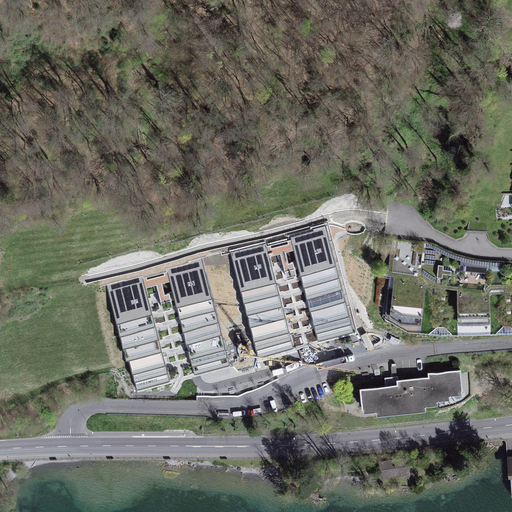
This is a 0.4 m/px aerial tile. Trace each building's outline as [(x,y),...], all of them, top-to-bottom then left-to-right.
[(299,224),(287,227),(317,339),(340,333),(341,336),(354,333),(325,225),(301,231),(299,224)] [(281,352),(293,349),(263,233),(255,235),(257,242),(229,250),(257,354),(280,348),(281,352)] [(389,328),(421,334),(426,287),(458,292),(458,336),(490,335),(490,293),(511,292),(511,267),(486,266),(457,262),(442,254),(429,245),(383,241),(379,277),(394,278),(389,328)] [(166,269),(193,371),(216,365),(217,369),(230,366),(202,257),(173,264),(174,267),(166,269)] [(106,281),(133,387),(156,381),(157,385),(170,381),(143,277),(132,279),(131,275),(106,281)] [(361,388),(363,408),(375,406),(375,410),(389,409),(389,413),(414,410),(413,407),(426,405),(425,401),(438,400),(437,396),(450,394),(449,390),(462,389),(460,369),(428,373),(429,377),(398,380),(397,376),(385,377),(385,385),(361,388)] [(407,458),(379,461),(380,477),(403,474),(403,469),(408,468),(407,458)] [(303,488),(301,495),(318,498),(319,490),(303,488)]
